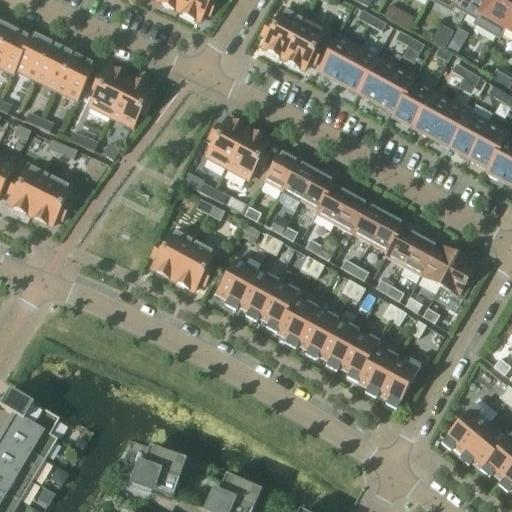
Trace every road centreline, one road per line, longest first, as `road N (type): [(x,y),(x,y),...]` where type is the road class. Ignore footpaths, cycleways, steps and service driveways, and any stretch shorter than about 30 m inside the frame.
road 1 (residential): [(393,472),(217,364),(40,284)]
road 2 (residential): [(198,73),(511,249)]
road 3 (residential): [(393,472),(456,343),(511,253)]
road 4 (residential): [(21,0),(198,73)]
